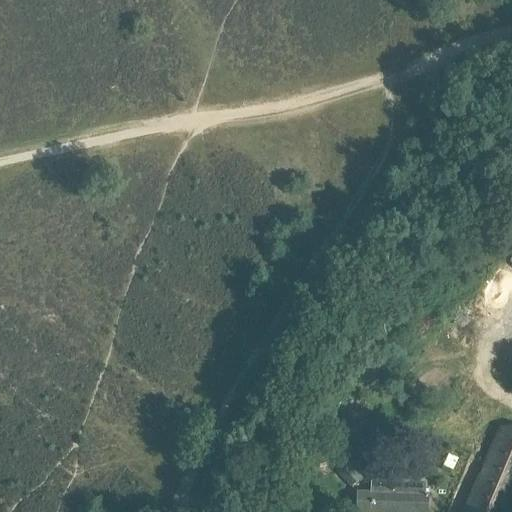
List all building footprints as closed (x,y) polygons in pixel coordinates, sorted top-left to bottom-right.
[(475,419),(444,401),(436,416),(468,433),(475,419)] [(339,409),(330,435),(345,441),(354,414),(339,409)] [(511,424),(498,426),(461,511),(510,511),(511,508),(511,424)] [(350,487),(362,478),(348,462),(337,472),(350,487)] [(426,511),(427,496),(424,496),(424,482),(370,480),(370,494),(356,494),(355,511),(426,511)]
